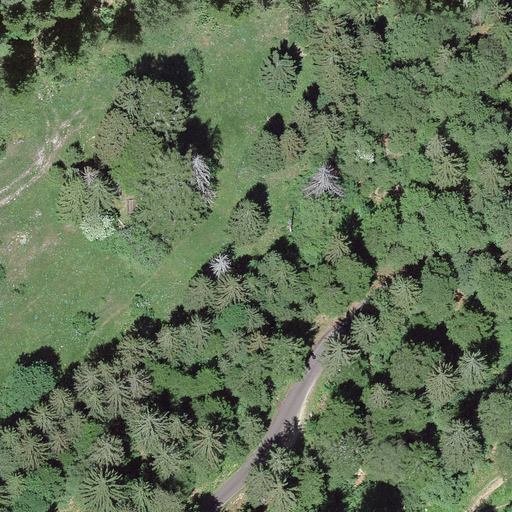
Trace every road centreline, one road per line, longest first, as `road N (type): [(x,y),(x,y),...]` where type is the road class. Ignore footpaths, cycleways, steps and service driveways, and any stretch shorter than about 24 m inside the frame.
road 1 (unclassified): [(511,195),(349,323),(237,489),(212,511)]
road 2 (track): [(308,390),(127,479),(12,511)]
